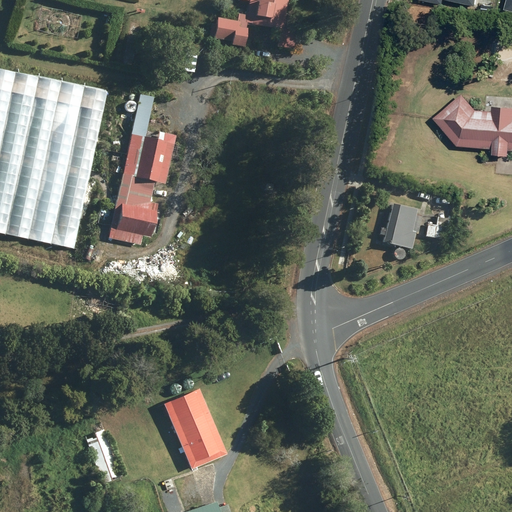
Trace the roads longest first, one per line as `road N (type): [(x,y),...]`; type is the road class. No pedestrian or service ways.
road 1 (tertiary): [(369,0),(314,257),(312,334)]
road 2 (tertiary): [(511,250),(312,334)]
road 3 (tertiary): [(312,334),(375,511)]
